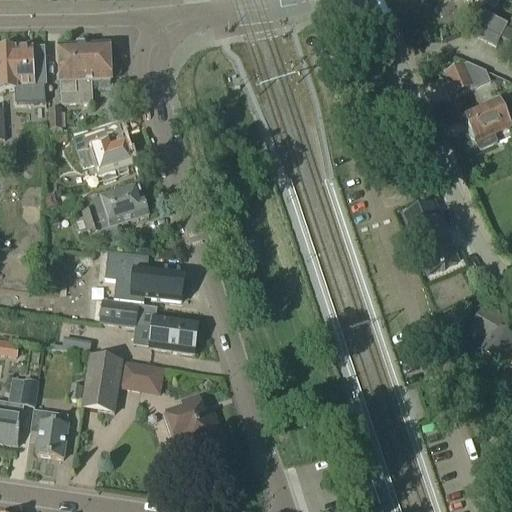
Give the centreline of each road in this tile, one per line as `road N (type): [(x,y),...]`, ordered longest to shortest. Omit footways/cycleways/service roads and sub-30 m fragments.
road 1 (unclassified): [(282,511),(161,128),(151,82),(167,42)]
road 2 (residential): [(511,279),(468,251),(399,62)]
road 3 (residential): [(167,42),(142,19),(0,28)]
road 4 (residential): [(0,493),(126,511)]
road 5 (residential): [(511,75),(457,46),(399,62)]
